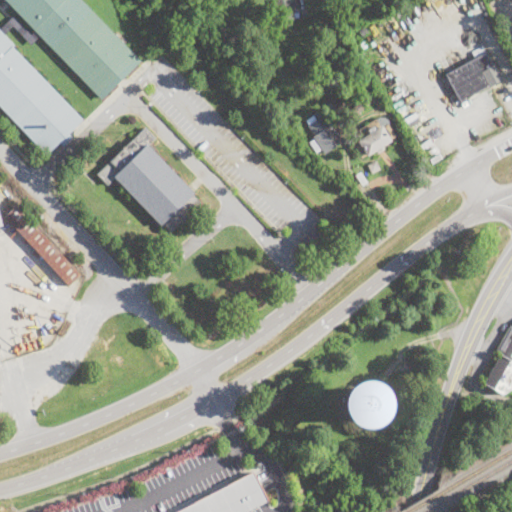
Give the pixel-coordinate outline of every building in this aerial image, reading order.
[(82,0),(140,61),(101,100),(2,0),(82,0)] [(294,0),(296,19),(275,21),(273,0),(294,0)] [(222,32),(214,38),(209,31),(217,25),(222,32)] [(369,30),(362,35),(358,30),(365,25),(369,30)] [(238,41),(228,48),(224,43),(233,35),(238,41)] [(461,102),(445,74),(475,57),(472,51),(482,46),(501,80),(461,102)] [(71,137),(62,146),(59,142),(46,155),(0,107),(0,58),(12,47),(82,119),(67,133),(71,137)] [(361,81),(340,96),(331,81),(335,78),(331,72),(347,61),(361,81)] [(360,114),(355,118),(350,109),(365,100),(369,106),(359,112),(360,114)] [(344,141),(325,154),(313,136),(314,135),(307,125),(316,119),(313,115),(322,109),(344,141)] [(384,149),(377,153),(375,149),(361,158),(353,146),(358,142),(357,140),(363,137),(361,128),(375,119),(380,117),(384,117),(387,120),(390,123),(389,125),(396,136),(382,145),(384,149)] [(146,146),(200,202),(169,232),(115,177),(107,184),(98,174),(145,127),(155,137),(146,146)] [(323,153),(319,156),(314,147),(318,145),(323,153)] [(380,167),(372,172),(368,164),(376,159),(380,167)] [(363,186),(355,175),(360,172),(368,182),(363,186)] [(81,275),(69,286),(5,217),(17,206),(81,275)] [(511,389),(504,394),(485,383),(501,355),(503,356),(505,352),(499,349),(511,327),(511,389)] [(390,411),(387,418),(381,423),(373,427),(365,427),(357,425),(350,421),(346,415),(343,407),(343,400),(345,392),(350,386),(356,381),(364,379),(371,379),(379,382),(385,387),(390,394),(391,402),(390,411)] [(173,511),(253,470),(268,499),(244,511),(173,511)]
